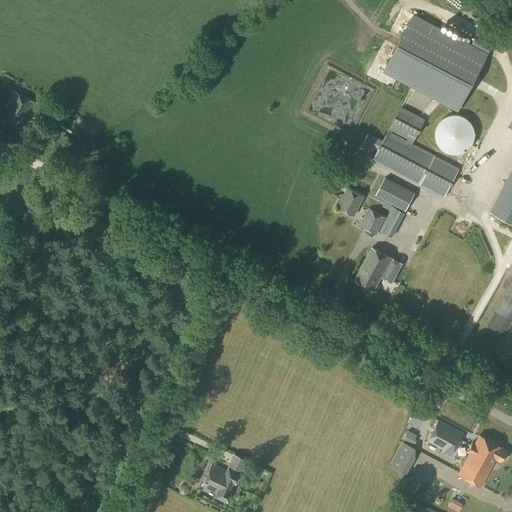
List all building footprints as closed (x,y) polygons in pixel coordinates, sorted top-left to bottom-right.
[(459,113),(490,54),(414,15),(383,73),(459,113)] [(348,130),(367,91),(333,76),(317,109),(331,116),(328,121),(348,130)] [(0,118),(19,129),(25,118),(24,116),(32,102),(14,91),(0,115),(0,118)] [(412,144),(425,119),(401,107),(384,140),(369,132),(363,143),(378,151),(373,159),(444,196),(459,168),(412,144)] [(475,138),(475,134),(475,130),(473,127),(472,124),(469,121),(466,119),(463,117),(459,116),(456,115),(452,116),(449,117),(445,118),(442,121),(440,123),(438,127),(437,130),(436,134),(436,137),(437,141),(439,144),(441,147),(443,150),(446,152),(450,153),(453,154),(457,154),(461,154),(464,152),(467,150),(470,148),(472,145),(474,141),(475,138)] [(511,220),(511,168),(491,209),(511,220)] [(405,210),(414,193),(385,177),(376,194),(386,199),(383,205),(390,209),(393,203),(405,210)] [(354,215),(364,195),(348,187),(338,206),(354,215)] [(392,236),(405,212),(392,205),(380,230),(392,236)] [(376,234),(386,217),(369,208),(360,225),(376,234)] [(471,237),(472,224),(457,223),(457,236),(471,237)] [(420,248),(472,271),(482,248),(446,233),(443,240),(426,233),(420,248)] [(374,289),(381,276),(392,281),(402,263),(372,247),(355,279),(374,289)] [(431,267),(428,273),(445,281),(445,283),(458,289),(465,274),(424,253),(419,262),(431,267)] [(489,334),(487,339),(495,343),(498,338),(489,334)] [(451,456),(463,433),(438,420),(426,441),(445,451),(444,452),(451,456)] [(412,445),(415,439),(414,438),(416,435),(408,430),(403,440),(412,445)] [(501,446),(479,435),(474,443),(472,442),(470,445),(467,451),(469,452),(457,474),(480,486),(493,462),(492,462),(494,458),(500,461),(501,459),(503,460),(505,459),(507,456),(507,453),(505,452),(506,449),(501,447),(501,446)] [(405,473),(414,458),(414,447),(402,440),(389,464),(405,473)] [(239,472),(228,467),(226,470),(211,463),(201,485),(216,492),(215,496),(226,501),(231,490),(229,489),(232,483),(234,483),(239,472)] [(453,496),(449,504),(461,510),(465,502),(453,496)]
